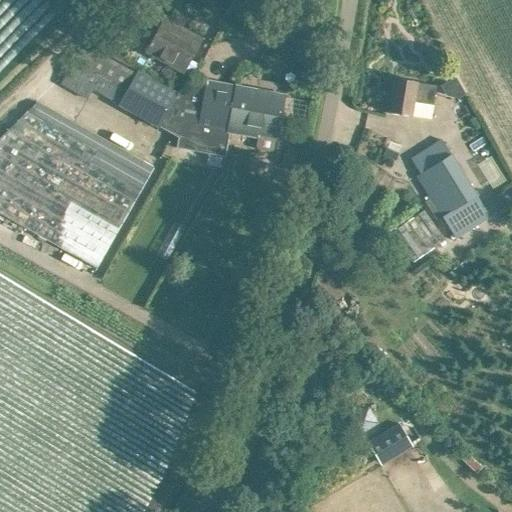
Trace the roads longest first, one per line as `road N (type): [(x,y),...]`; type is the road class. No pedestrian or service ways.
road 1 (unclassified): [(207,511),(235,447),(344,65),(354,0)]
road 2 (track): [(116,0),(0,105)]
